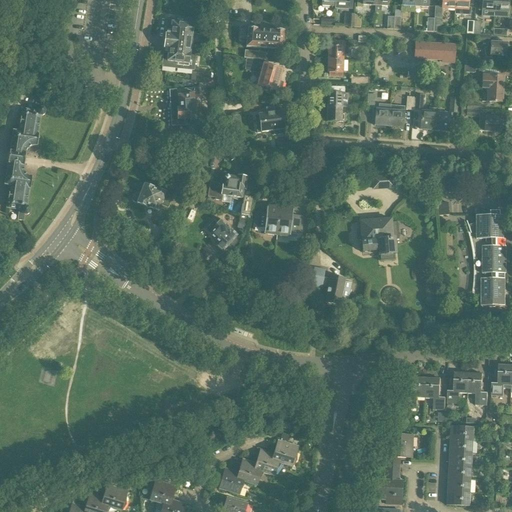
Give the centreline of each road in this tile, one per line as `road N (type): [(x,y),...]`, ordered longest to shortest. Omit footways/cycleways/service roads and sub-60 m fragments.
road 1 (primary): [(62,235),(109,145),(139,0)]
road 2 (residential): [(120,277),(235,349),(340,364)]
road 3 (residential): [(308,145),(511,161)]
road 4 (residential): [(340,364),(511,349)]
road 5 (residential): [(317,511),(340,364)]
road 6 (residential): [(308,145),(299,0)]
